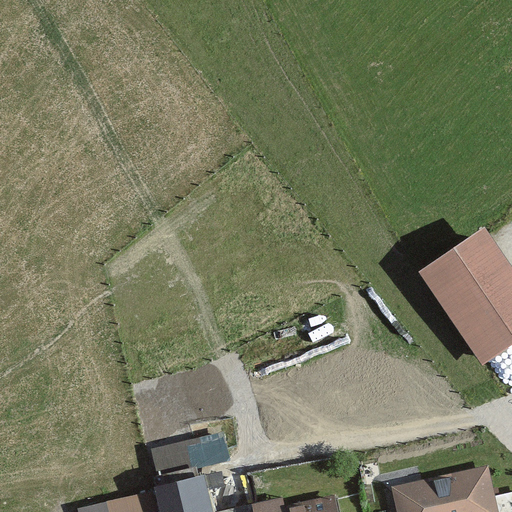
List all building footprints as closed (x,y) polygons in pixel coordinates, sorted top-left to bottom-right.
[(511,257),(491,225),(421,269),(481,362),(511,342),(511,257)] [(221,426),(150,446),(159,479),(230,459),(221,426)] [(497,511),(487,462),(390,484),(396,511),(497,511)] [(213,511),(205,473),(155,484),(156,491),(160,511),(213,511)] [(337,511),(333,487),(253,503),(255,511),(337,511)] [(80,511),(160,511),(156,491),(80,507),(80,511)]
